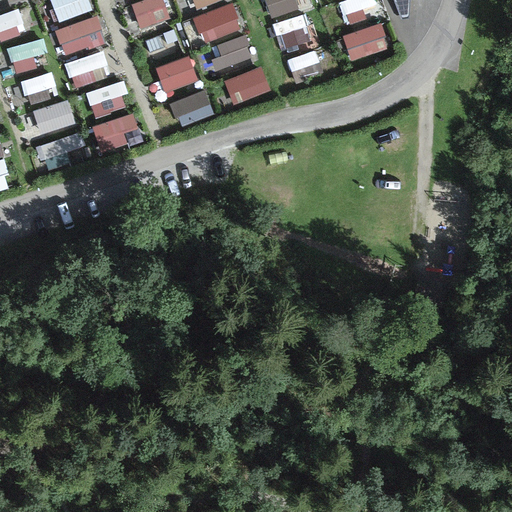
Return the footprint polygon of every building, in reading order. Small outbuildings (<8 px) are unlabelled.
[(51,0),(59,22),(93,10),(89,0),(51,0)] [(141,0),(129,4),(138,30),(173,18),(166,0),(141,0)] [(185,0),(189,10),(219,0),(185,0)] [(193,18),(205,43),(243,26),(232,0),(193,18)] [(265,0),(271,18),(301,8),(298,0),(265,0)] [(348,19),(379,9),(376,0),(349,0),(342,3),(348,19)] [(394,0),(400,17),(407,15),(408,0),(394,0)] [(0,15),(0,40),(26,31),(18,9),(0,15)] [(286,47),(311,39),(304,14),(279,22),(286,47)] [(99,16),(55,28),(62,54),(106,43),(99,16)] [(384,22),(344,34),(351,59),(391,48),(384,22)] [(231,103),(268,91),(250,33),(210,45),(219,75),(223,74),(231,103)] [(14,68),(50,62),(46,39),(9,45),(14,68)] [(104,52),(67,61),(73,85),(110,76),(104,52)] [(164,91),(199,79),(191,54),(156,65),(164,91)] [(52,71),(21,81),(28,101),(59,90),(52,71)] [(126,81),(87,90),(93,115),(132,106),(126,81)] [(172,102),(181,125),(214,112),(205,89),(172,102)] [(42,135),(77,122),(69,99),(34,111),(42,135)] [(92,125),(100,150),(142,137),(134,112),(92,125)] [(4,158),(0,158),(0,190),(11,187),(4,158)]
